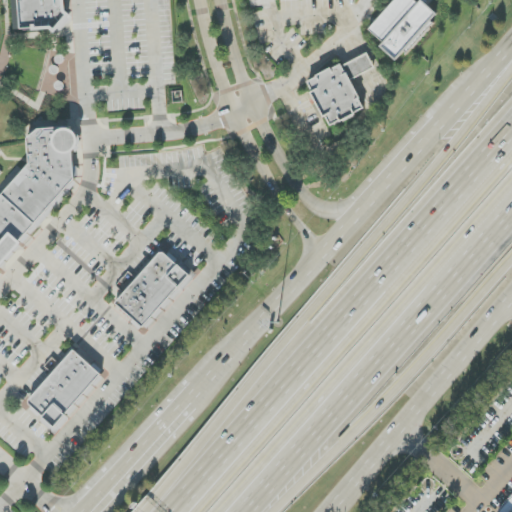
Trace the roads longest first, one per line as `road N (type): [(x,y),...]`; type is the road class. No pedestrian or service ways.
road 1 (motorway): [(511,72),(284,342),(169,511)]
road 2 (motorway): [(511,137),(178,511)]
road 3 (motorway): [(258,511),(511,221)]
road 4 (residential): [(0,292),(89,189),(90,140),(211,127),(250,110)]
road 5 (motorway): [(272,511),(367,423),(511,264)]
road 6 (tertiary): [(201,0),(232,118),(322,258)]
road 7 (primary): [(326,511),(511,299)]
road 8 (primary): [(364,211),(192,402)]
road 9 (tertiary): [(374,201),(329,213),(314,207),(250,110)]
road 10 (primary): [(192,402),(89,511)]
